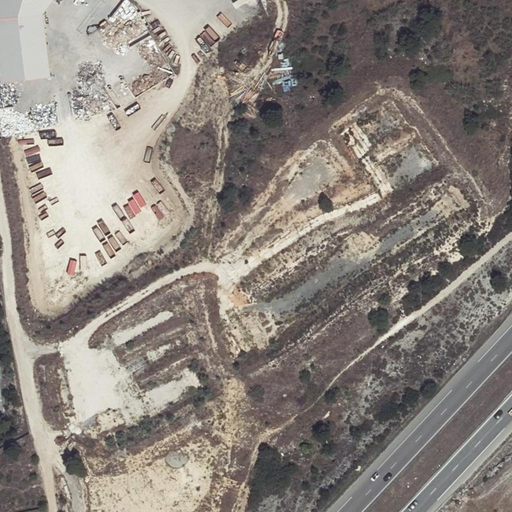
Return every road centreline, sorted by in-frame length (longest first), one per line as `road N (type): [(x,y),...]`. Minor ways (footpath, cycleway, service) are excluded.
road 1 (track): [(0,200),(53,511)]
road 2 (motorway): [(511,337),(345,511)]
road 3 (motorway): [(410,511),(511,405)]
